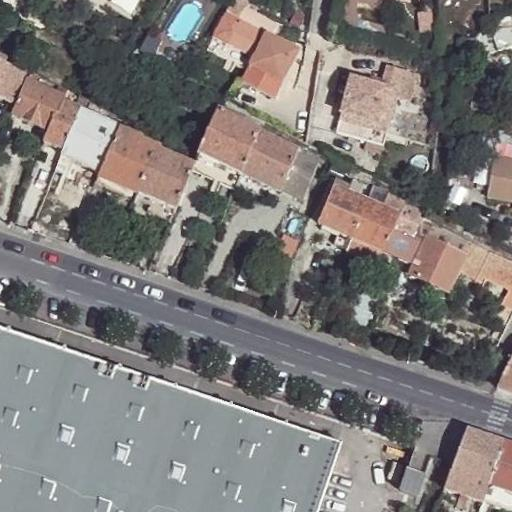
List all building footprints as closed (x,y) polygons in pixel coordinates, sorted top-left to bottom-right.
[(242,8),(236,22),(267,37),(274,24),(242,8)] [(225,16),(213,40),(252,60),(239,84),(271,99),(296,52),(267,37),(236,22),(225,16)] [(511,30),(476,41),(481,59),(511,49),(511,30)] [(0,63),(0,84),(8,69),(9,68),(0,63)] [(348,78),(337,116),(385,129),(393,99),(407,103),(415,75),(384,66),(379,82),(378,87),(367,84),(348,78)] [(25,78),(8,69),(0,84),(0,95),(13,102),(25,78)] [(33,87),(38,76),(31,73),(26,84),(33,87)] [(368,78),(367,84),(378,87),(379,82),(368,78)] [(61,104),(63,99),(54,95),(33,87),(26,84),(12,115),(49,132),(61,104)] [(63,99),(66,91),(58,87),(54,95),(63,99)] [(81,112),(85,101),(79,97),(74,109),(81,112)] [(63,153),(81,112),(74,109),(61,104),(49,132),(44,144),(63,153)] [(200,148),(215,114),(198,107),(183,140),(200,148)] [(190,170),(192,166),(156,151),(157,149),(140,141),(141,139),(120,130),(120,128),(81,112),(63,153),(55,170),(67,175),(71,163),(99,174),(97,177),(151,200),(174,210),(190,170)] [(258,132),(216,112),(215,114),(200,148),(197,155),(239,176),(240,175),(258,132)] [(385,129),(337,116),(332,134),(379,148),(385,129)] [(297,151),(258,132),(240,175),(279,193),(291,165),(309,174),(314,162),(296,153),(297,151)] [(63,153),(44,144),(29,181),(48,190),(55,170),(63,153)] [(239,176),(197,155),(196,158),(192,166),(190,170),(232,191),(239,176)] [(511,161),(493,158),(486,199),(511,203),(511,161)] [(343,166),(333,161),(327,175),(336,179),(343,166)] [(298,201),(309,174),(291,165),(279,193),(298,201)] [(346,193),(349,188),(329,180),(326,185),(332,187),(346,193)] [(350,238),(365,202),(356,198),(360,188),(350,183),(349,188),(346,193),(332,187),(316,224),(321,226),(350,238)] [(174,210),(151,200),(147,212),(169,221),(174,210)] [(380,208),(365,202),(350,238),(384,253),(399,217),(396,215),(399,208),(383,201),(380,208)] [(422,223),(410,217),(402,234),(414,240),(422,223)] [(345,251),(350,238),(321,226),(316,239),(345,251)] [(409,276),(447,294),(469,244),(432,227),(427,238),(426,237),(409,276)] [(384,253),(350,238),(345,251),(342,256),(377,269),(384,253)] [(469,254),(476,258),(481,250),(472,246),(469,254)] [(511,264),(497,257),(492,266),(488,274),(511,285),(511,264)] [(492,339),(499,343),(511,318),(511,309),(504,306),(502,304),(493,321),(499,325),(492,339)] [(0,307),(0,310),(45,325),(0,307)] [(0,310),(0,511),(323,511),(350,444),(45,325),(0,310)] [(363,333),(359,341),(365,344),(369,335),(363,333)] [(511,395),(511,356),(495,389),(511,395)] [(503,444),(465,431),(449,474),(488,487),(503,444)] [(511,447),(503,444),(488,487),(511,494),(511,447)] [(399,487),(416,495),(424,474),(407,468),(399,487)] [(488,487),(449,474),(446,484),(485,498),(488,487)] [(511,494),(488,487),(485,498),(511,507),(511,494)]
